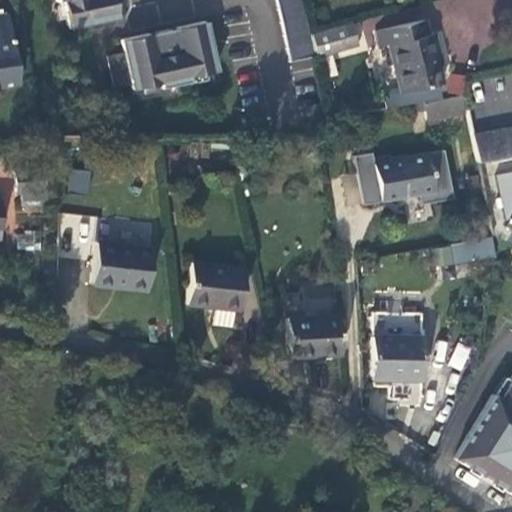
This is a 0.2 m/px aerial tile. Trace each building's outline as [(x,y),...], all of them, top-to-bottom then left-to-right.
[(60,0),(66,25),(115,14),(111,0),(60,0)] [(273,0),(287,60),(311,55),(313,55),(309,33),(301,0),(273,0)] [(0,84),(17,82),(8,13),(0,13),(0,84)] [(152,53),(146,31),(118,37),(121,49),(104,53),(111,83),(128,80),(129,83),(156,78),(157,83),(187,77),(185,72),(213,66),(202,19),(174,25),(178,47),(152,53)] [(419,19),(370,29),(373,43),(382,42),(392,92),(433,83),(428,58),(434,57),(429,33),(422,35),(419,19)] [(354,46),(348,22),(309,33),(313,55),(314,57),(354,46)] [(178,47),(174,25),(146,31),(152,53),(178,47)] [(310,58),(294,60),(297,89),(313,87),(310,58)] [(462,112),(458,93),(421,100),(423,110),(425,120),(462,112)] [(408,113),(423,110),(421,100),(406,103),(408,113)] [(511,125),(471,133),(477,163),(511,156),(511,125)] [(372,151),(353,154),(355,172),(359,200),(360,203),(416,194),(418,204),(451,200),(444,151),(390,159),(390,155),(373,157),(372,151)] [(15,186),(16,198),(22,198),(22,183),(38,183),(37,164),(9,166),(10,186),(15,186)] [(458,169),(464,194),(479,191),(474,165),(458,169)] [(69,169),(67,191),(87,193),(89,171),(69,169)] [(511,170),(495,174),(503,214),(511,211),(511,170)] [(355,172),(340,174),(344,203),(359,200),(355,172)] [(39,201),(38,183),(22,183),(22,198),(16,198),(16,202),(39,201)] [(492,238),(439,247),(443,266),(495,257),(492,238)] [(147,246),(93,240),(88,281),(109,283),(109,281),(142,285),(147,246)] [(247,279),(195,267),(187,304),(238,316),(247,279)] [(285,355),(336,352),(335,313),(283,316),(285,355)] [(416,335),(368,335),(368,377),(416,377),(416,335)] [(511,372),(495,399),(489,395),(449,458),(464,468),(468,462),(480,470),(484,463),(493,469),(489,476),(501,484),(498,489),(511,498),(511,372)]
